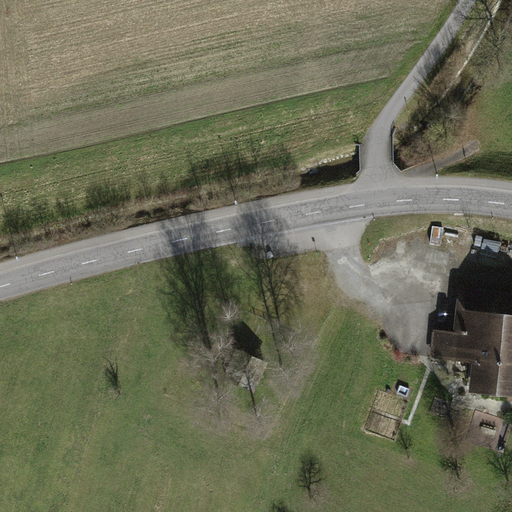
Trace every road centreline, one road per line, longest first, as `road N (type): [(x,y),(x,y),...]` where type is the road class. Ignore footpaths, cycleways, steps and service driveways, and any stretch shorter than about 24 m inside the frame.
road 1 (tertiary): [(381,202),(188,238),(0,286)]
road 2 (unclassified): [(381,202),(380,129),(468,0)]
road 3 (tertiary): [(511,204),(381,202)]
